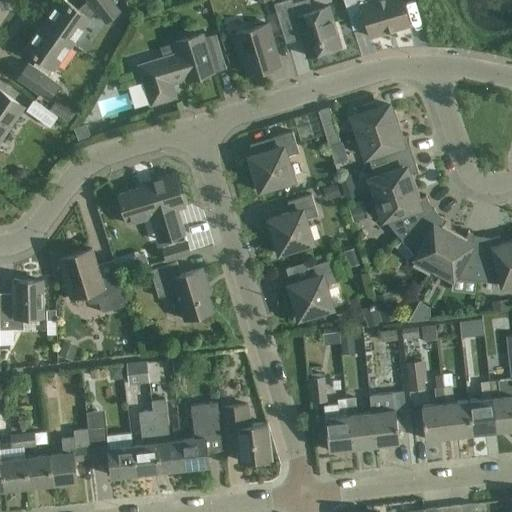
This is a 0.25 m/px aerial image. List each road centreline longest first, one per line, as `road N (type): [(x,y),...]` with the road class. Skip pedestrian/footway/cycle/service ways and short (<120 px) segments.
road 1 (residential): [(306,500),(199,135)]
road 2 (residential): [(432,74),(395,74),(199,135)]
road 3 (residential): [(199,135),(113,159),(79,186),(39,242),(0,248)]
road 4 (residential): [(306,500),(511,478)]
road 5 (residential): [(432,74),(470,176),(484,186),(511,181)]
